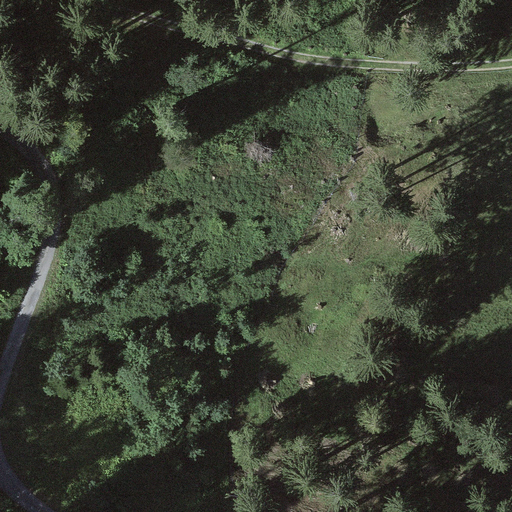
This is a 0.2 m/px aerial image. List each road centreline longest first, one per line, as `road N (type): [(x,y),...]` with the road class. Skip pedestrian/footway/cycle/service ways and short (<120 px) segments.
road 1 (track): [(166,0),(307,57),(404,72),(511,66)]
road 2 (track): [(0,378),(43,267),(53,216),(39,162),(0,129)]
